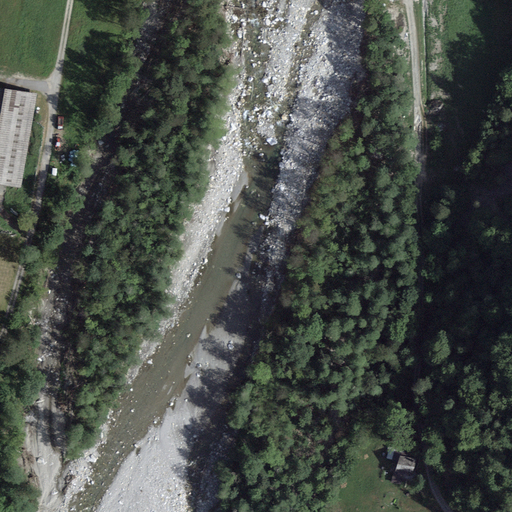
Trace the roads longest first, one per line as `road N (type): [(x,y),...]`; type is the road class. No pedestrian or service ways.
road 1 (track): [(448,511),(422,442),(414,344),(419,202),(407,0)]
road 2 (track): [(0,355),(35,226),(70,0)]
